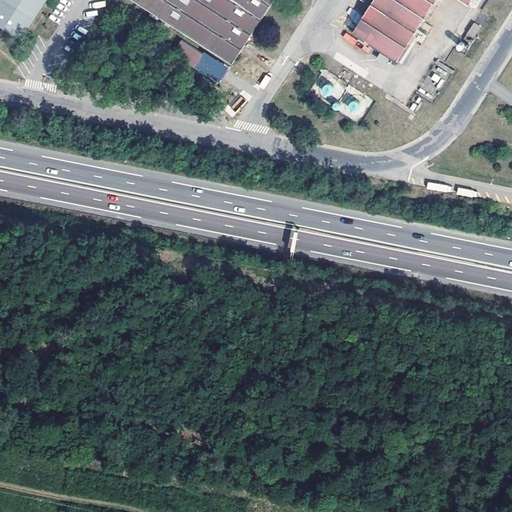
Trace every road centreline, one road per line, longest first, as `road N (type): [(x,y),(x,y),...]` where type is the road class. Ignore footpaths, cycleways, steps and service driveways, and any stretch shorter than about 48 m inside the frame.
road 1 (motorway): [(0,183),(511,285)]
road 2 (motorway): [(511,259),(0,158)]
road 3 (track): [(139,511),(0,482)]
